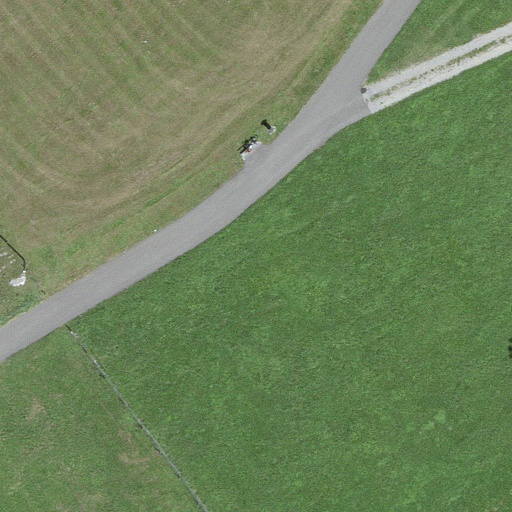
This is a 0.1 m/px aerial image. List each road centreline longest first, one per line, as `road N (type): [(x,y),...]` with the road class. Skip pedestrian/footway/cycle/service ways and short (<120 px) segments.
road 1 (unclassified): [(0,349),(126,273),(293,149),(412,0)]
road 2 (track): [(331,110),(375,102),(511,32)]
